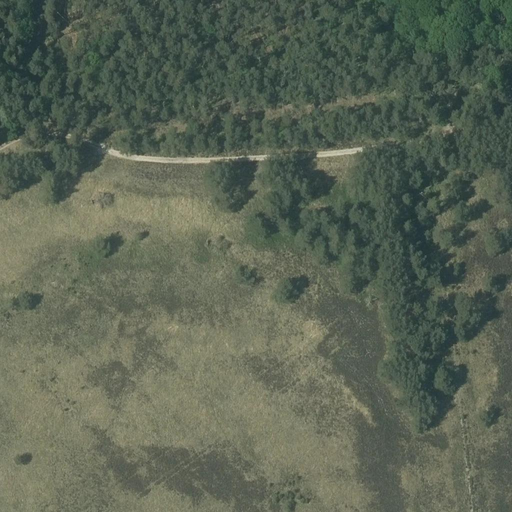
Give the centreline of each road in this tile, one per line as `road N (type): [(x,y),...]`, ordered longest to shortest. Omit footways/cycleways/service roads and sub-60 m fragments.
road 1 (track): [(457,357),(473,511)]
road 2 (track): [(448,133),(446,0)]
